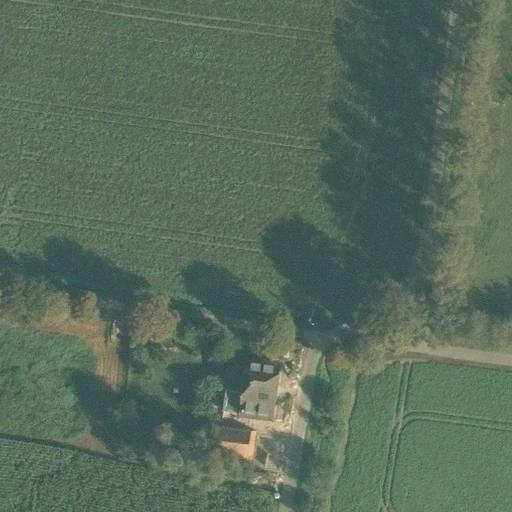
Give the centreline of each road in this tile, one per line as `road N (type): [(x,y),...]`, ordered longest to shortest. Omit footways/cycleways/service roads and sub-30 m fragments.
road 1 (track): [(0,290),(330,340)]
road 2 (residential): [(420,264),(459,0)]
road 3 (unclassified): [(283,511),(312,358),(330,340)]
